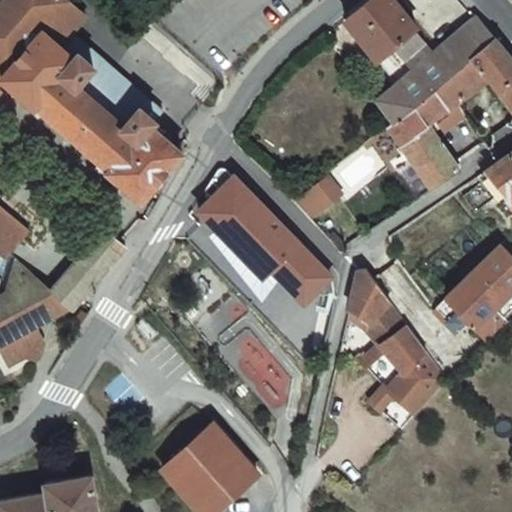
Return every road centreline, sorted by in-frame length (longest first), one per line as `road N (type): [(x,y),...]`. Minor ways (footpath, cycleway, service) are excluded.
road 1 (unclassified): [(511,144),(351,252),(294,504)]
road 2 (unclassified): [(340,0),(263,69),(98,331)]
road 3 (residential): [(98,331),(155,391),(217,403),(294,504)]
road 4 (unclassified): [(98,331),(61,398),(0,448)]
